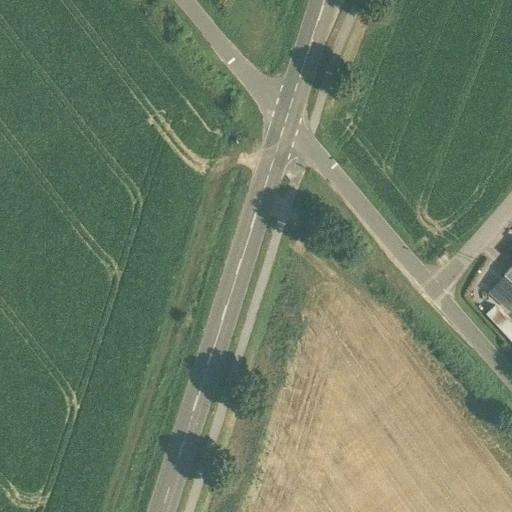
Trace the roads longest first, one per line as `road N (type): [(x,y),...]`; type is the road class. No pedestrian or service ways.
road 1 (tertiary): [(283,125),(162,511)]
road 2 (unclassified): [(283,125),(433,292)]
road 3 (unclassified): [(182,0),(283,125)]
road 4 (tertiary): [(323,0),(283,125)]
